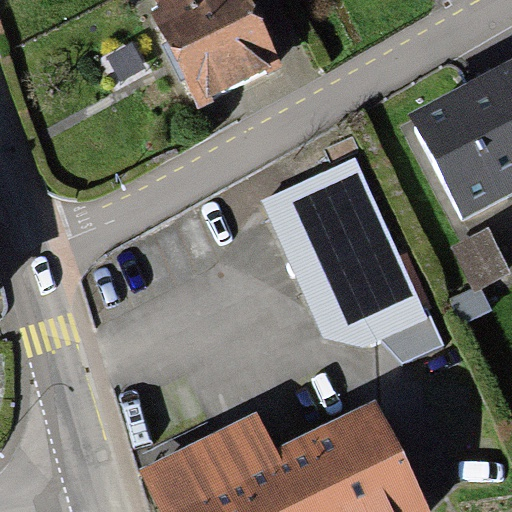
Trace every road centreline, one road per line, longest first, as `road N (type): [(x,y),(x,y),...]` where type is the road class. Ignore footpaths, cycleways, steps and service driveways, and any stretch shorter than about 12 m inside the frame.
road 1 (residential): [(32,267),(511,13)]
road 2 (tertiary): [(32,267),(100,511)]
